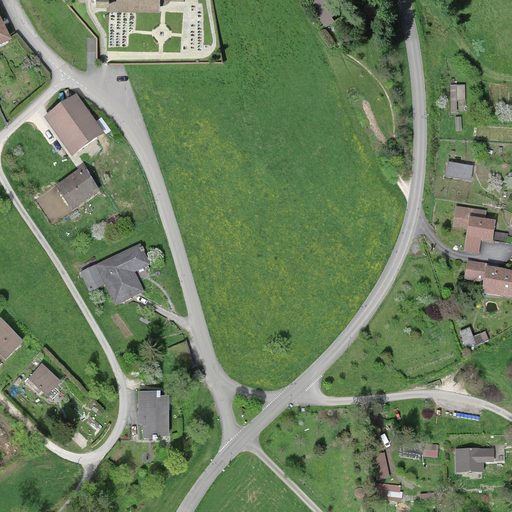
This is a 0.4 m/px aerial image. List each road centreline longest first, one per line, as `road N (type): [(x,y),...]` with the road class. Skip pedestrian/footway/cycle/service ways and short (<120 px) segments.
road 1 (tertiary): [(402,0),(418,86),(419,166),(406,239),(342,341),(285,398)]
road 2 (residential): [(63,71),(124,114),(153,172),(215,379)]
road 3 (residential): [(90,458),(121,424),(112,356),(0,178)]
road 4 (residential): [(285,398),(439,393),(511,418)]
road 5 (track): [(423,0),(488,74),(511,76)]
road 6 (unknown): [(511,240),(485,257),(449,253),(411,219)]
